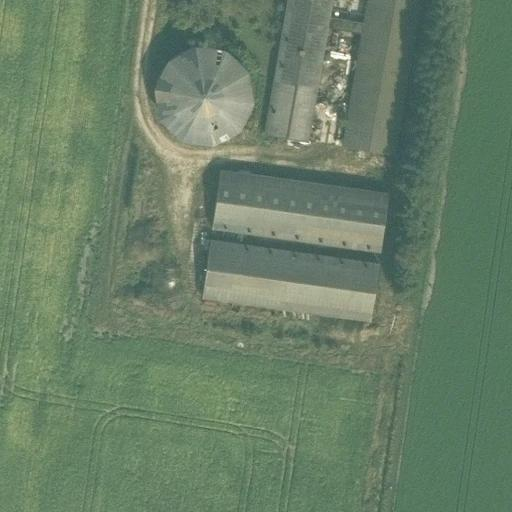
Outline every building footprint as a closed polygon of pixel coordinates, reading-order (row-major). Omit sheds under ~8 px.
[(285,0),(263,135),(308,142),(327,28),(329,17),(332,0),(285,0)] [(366,0),(362,23),(330,17),(329,17),(327,28),(360,33),(340,146),(394,156),(420,0),(366,0)] [(256,115),(218,37),(145,72),(182,150),(256,115)] [(211,229),(380,253),(388,194),(220,171),(211,229)] [(202,298),(370,323),(378,263),(210,239),(202,298)]
